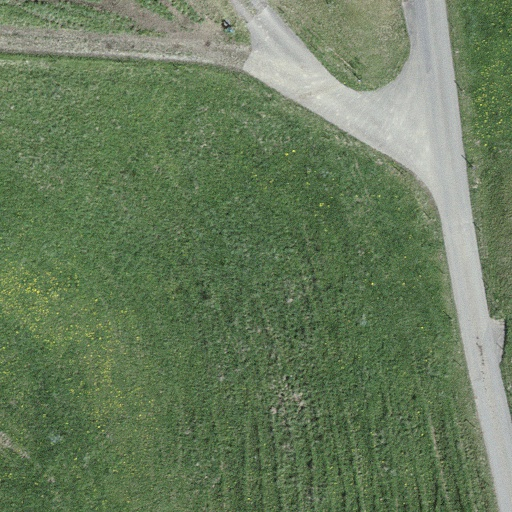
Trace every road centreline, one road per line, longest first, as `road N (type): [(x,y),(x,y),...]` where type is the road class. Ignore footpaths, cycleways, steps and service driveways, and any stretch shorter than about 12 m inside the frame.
road 1 (unclassified): [(511,501),(446,149),(430,0)]
road 2 (track): [(313,78),(241,57),(0,39)]
road 3 (track): [(446,149),(371,116),(313,78),(242,0)]
